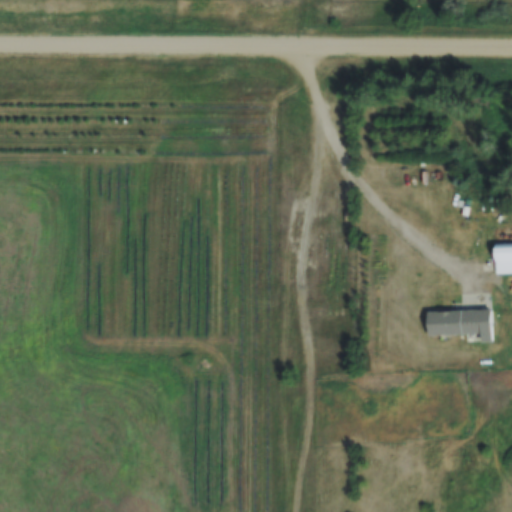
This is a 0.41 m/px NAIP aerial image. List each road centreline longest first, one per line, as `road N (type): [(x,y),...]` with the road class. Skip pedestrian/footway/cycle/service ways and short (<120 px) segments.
road 1 (residential): [(0,42),(511,45)]
road 2 (track): [(293,511),(308,422),(309,73)]
